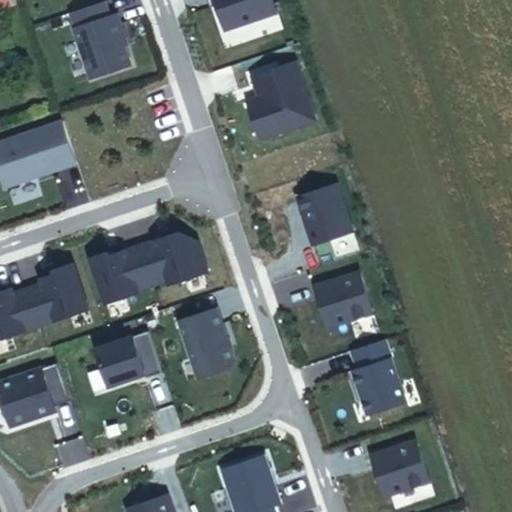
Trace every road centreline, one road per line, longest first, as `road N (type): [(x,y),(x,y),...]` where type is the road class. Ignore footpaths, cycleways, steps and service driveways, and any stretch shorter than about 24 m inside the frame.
road 1 (residential): [(290,407),(80,481),(47,511)]
road 2 (residential): [(218,179),(290,407)]
road 3 (residential): [(0,253),(218,179)]
road 4 (residential): [(218,179),(161,0)]
